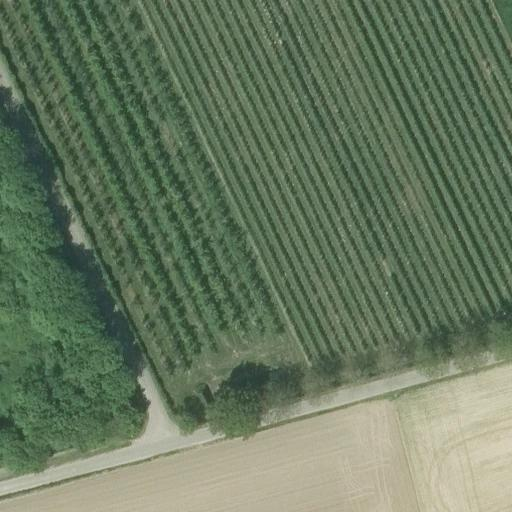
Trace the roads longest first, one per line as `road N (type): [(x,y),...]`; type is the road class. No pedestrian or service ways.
road 1 (unclassified): [(511,348),(0,489)]
road 2 (track): [(170,443),(0,82)]
